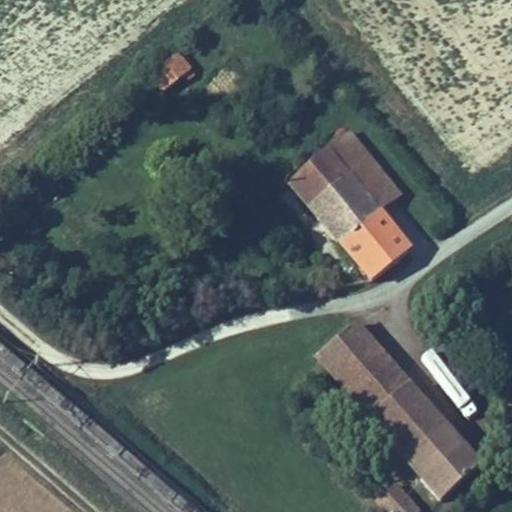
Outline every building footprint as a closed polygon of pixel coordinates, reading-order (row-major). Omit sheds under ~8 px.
[(207,75),(196,59),(165,80),(175,96),(207,75)] [(415,202),(351,138),(333,153),(391,222),(415,202)] [(333,153),(296,185),(283,198),(311,229),(322,219),(374,281),(379,279),(382,277),(385,267),(414,249),(391,222),(333,153)] [(336,361),(391,432),(432,399),(378,332),(336,361)] [(456,430),(432,399),(391,432),(414,462),(456,430)] [(456,430),(414,462),(444,502),(449,510),(493,476),(456,430)] [(386,505),(390,511),(419,511),(404,491),(386,505)]
